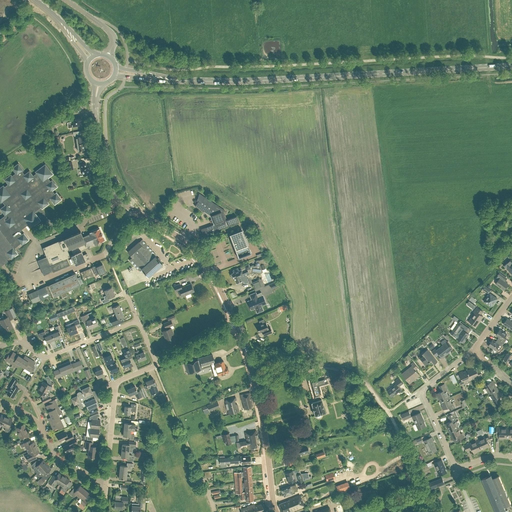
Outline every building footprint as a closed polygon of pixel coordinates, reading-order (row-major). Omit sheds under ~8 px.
[(68,116),(60,121),(63,124),(70,119),(68,116)] [(71,118),(72,127),(81,125),(80,121),(81,121),(80,117),(71,118)] [(74,137),(75,144),(77,144),(78,151),(84,150),(84,143),(82,143),(81,136),(77,137),(77,132),(73,132),(73,134),(75,136),(74,137)] [(64,162),(66,170),(73,169),(71,161),(64,162)] [(24,174),(22,171),(23,170),(18,163),(11,168),(15,173),(12,176),(11,174),(4,179),(8,184),(4,187),(3,185),(0,187),(0,202),(1,203),(2,202),(5,205),(0,208),(5,215),(0,218),(0,264),(1,266),(8,261),(6,259),(10,257),(11,258),(18,253),(14,248),(20,243),(22,245),(29,240),(23,233),(22,234),(19,231),(28,225),(30,228),(40,220),(33,210),(39,205),(42,209),(49,203),(47,202),(51,199),(54,204),(61,199),(56,192),(54,194),(52,190),(57,187),(52,180),(50,181),(48,178),(53,174),(45,164),(35,172),(36,173),(33,176),(29,171),(24,174)] [(86,167),(85,163),(79,164),(80,169),(82,168),(83,176),(90,174),(88,167),(86,167)] [(198,202),(195,206),(203,212),(210,216),(211,219),(212,222),(213,225),(201,229),(201,231),(203,236),(215,232),(215,231),(238,222),(236,216),(227,219),(227,220),(225,220),(222,213),(224,212),(225,211),(199,194),(197,199),(199,200),(198,202)] [(43,248),(47,256),(50,264),(66,258),(70,256),(68,251),(68,250),(71,249),(71,250),(73,254),(71,255),(72,255),(74,260),(75,264),(85,260),(89,258),(88,257),(87,254),(87,253),(83,255),(80,250),(81,250),(88,247),(88,249),(96,245),(95,244),(104,240),(103,236),(100,237),(99,233),(101,232),(99,228),(90,233),(88,234),(87,235),(83,237),(80,231),(64,238),(64,239),(43,248)] [(233,244),(233,245),(234,244),(235,247),(234,248),(235,248),(235,249),(236,252),(237,254),(236,255),(237,255),(238,257),(239,257),(241,257),(241,256),(241,257),(242,257),(242,256),(243,256),(244,255),(247,254),(249,253),(250,253),(249,250),(248,246),(241,230),(237,232),(235,233),(235,232),(234,232),(234,233),(230,234),(230,235),(231,238),(230,239),(231,239),(232,242),(233,244)] [(155,254),(142,239),(139,242),(138,242),(127,252),(132,257),(129,260),(139,271),(141,269),(148,277),(162,264),(154,255),(155,254)] [(53,271),(51,266),(50,264),(47,256),(37,260),(44,275),(53,271)] [(248,264),(243,266),(244,268),(244,269),(245,269),(247,268),(249,274),(253,273),(254,274),(258,272),(258,273),(262,272),(266,270),(266,268),(265,266),(269,264),(267,262),(266,262),(264,258),(263,259),(263,258),(258,260),(255,261),(256,263),(255,264),(256,265),(253,266),(253,265),(249,266),(249,264),(248,264)] [(67,259),(51,266),(53,271),(69,264),(67,259)] [(92,268),(96,276),(100,274),(100,275),(106,272),(103,264),(97,267),(96,266),(92,267),(92,268)] [(236,283),(240,281),(242,280),(243,280),(244,282),(248,281),(247,278),(250,277),(249,274),(247,268),(245,269),(244,269),(244,268),(243,266),(240,267),(241,269),(238,270),(237,268),(232,270),(233,270),(233,272),(232,273),(232,274),(230,274),(232,278),(234,278),(236,283)] [(88,278),(93,276),(93,274),(91,268),(81,272),(83,279),(87,277),(88,278)] [(508,284),(502,280),(505,276),(500,273),(498,275),(499,275),(496,279),(499,280),(496,284),(504,290),(508,284)] [(53,297),(61,293),(65,291),(80,285),(80,284),(82,283),(81,279),(80,277),(77,278),(75,274),(29,294),(33,303),(52,294),(53,297)] [(255,289),(262,286),(264,285),(261,279),(259,280),(252,282),(255,289)] [(194,291),(191,283),(181,287),(180,283),(176,285),(174,286),(176,291),(178,290),(181,297),(185,295),(187,298),(191,296),(190,293),(194,291)] [(482,289),(488,293),(491,290),(484,285),(482,289)] [(102,300),(103,303),(109,301),(108,298),(115,295),(111,287),(104,290),(106,295),(104,297),(105,299),(102,300)] [(251,309),(253,309),(254,308),(255,308),(257,312),(263,310),(261,305),(266,303),(263,297),(261,292),(256,294),(255,292),(250,295),(251,299),(248,301),(251,309)] [(484,301),(491,306),(497,298),(490,293),(484,301)] [(113,309),(115,313),(121,311),(119,305),(113,307),(112,306),(108,308),(109,311),(113,309)] [(476,326),(483,316),(480,314),(483,311),(478,307),(473,313),(474,314),(469,321),(472,323),(471,324),(474,326),(475,325),(476,326)] [(13,327),(10,320),(13,318),(9,309),(5,311),(7,317),(0,320),(0,321),(2,325),(5,331),(13,327)] [(122,318),(124,317),(121,311),(115,313),(117,318),(111,321),(113,326),(124,322),(122,318)] [(90,319),(87,314),(81,316),(84,322),(87,321),(89,328),(98,325),(95,317),(90,319)] [(66,328),(69,335),(78,331),(76,326),(80,324),(78,319),(71,322),(72,325),(66,328)] [(264,336),(272,333),(270,326),(268,327),(266,322),(265,323),(263,319),(259,321),(260,324),(257,326),(260,333),(262,332),(264,336)] [(171,328),(170,326),(173,325),(171,320),(163,323),(165,328),(166,327),(167,329),(162,331),(164,336),(165,336),(168,343),(175,340),(173,334),(173,333),(171,328)] [(451,334),(457,338),(463,342),(469,334),(465,331),(468,327),(462,323),(459,321),(457,325),(454,323),(451,328),(453,330),(452,330),(453,330),(451,334)] [(57,332),(52,334),(54,339),(61,337),(59,332),(60,331),(58,326),(55,327),(57,332)] [(500,337),(498,339),(503,343),(506,339),(507,339),(505,338),(507,334),(500,329),(496,335),(500,337)] [(52,334),(46,336),(44,331),(38,334),(41,339),(45,338),(47,342),(54,339),(52,334)] [(499,346),(500,348),(503,343),(498,339),(496,342),(493,339),(489,345),(496,350),(499,346)] [(436,349),(433,351),(437,356),(440,354),(443,358),(449,353),(448,352),(453,348),(448,341),(447,342),(447,341),(443,344),(443,345),(437,350),(436,349)] [(127,366),(132,364),(129,357),(132,356),(129,348),(123,351),(125,356),(120,358),(123,366),(122,366),(123,368),(127,366)] [(438,361),(428,349),(423,353),(424,355),(420,358),(425,365),(431,361),(429,359),(431,358),(435,364),(438,361)] [(139,353),(138,350),(135,351),(136,355),(138,361),(146,358),(143,352),(139,353)] [(5,359),(12,363),(17,355),(13,352),(10,356),(8,355),(5,359)] [(201,368),(203,367),(202,366),(211,363),(215,375),(218,375),(221,374),(221,375),(223,375),(225,375),(225,374),(225,372),(228,372),(227,371),(229,370),(228,367),(227,367),(226,366),(225,367),(223,361),(218,362),(218,363),(215,363),(212,354),(198,358),(198,360),(185,364),(188,374),(201,370),(201,368)] [(18,367),(19,364),(23,359),(17,355),(12,363),(18,367)] [(108,367),(109,368),(111,372),(118,369),(116,365),(116,364),(115,364),(114,364),(110,355),(104,358),(107,365),(108,364),(109,366),(108,367)] [(19,364),(25,368),(31,360),(25,356),(23,359),(19,364)] [(31,360),(25,368),(32,372),(34,368),(32,366),(35,362),(31,360)] [(70,361),(64,364),(68,373),(83,367),(80,361),(71,364),(70,361)] [(402,373),(410,383),(420,375),(416,369),(418,367),(413,361),(411,363),(412,365),(402,373)] [(68,373),(64,364),(58,366),(60,369),(54,371),(56,378),(68,373)] [(472,368),(467,370),(472,380),(474,380),(473,378),(476,377),(477,378),(483,376),(480,370),(477,371),(475,366),(471,368),(472,368)] [(95,372),(97,378),(104,375),(101,367),(95,369),(96,371),(95,371),(95,372)] [(472,380),(467,370),(463,372),(463,371),(459,373),(461,378),(459,380),(461,385),(466,383),(465,382),(469,380),(469,381),(472,380)] [(309,380),(313,394),(314,397),(321,395),(319,386),(327,383),(325,376),(317,378),(316,378),(309,380)] [(7,394),(13,397),(18,388),(14,386),(17,381),(12,378),(8,385),(11,387),(7,394)] [(387,391),(392,397),(402,390),(399,386),(404,383),(399,378),(395,381),(397,384),(387,391)] [(154,382),(153,379),(145,382),(147,385),(145,386),(144,386),(145,389),(146,389),(148,387),(151,394),(152,394),(151,394),(154,393),(155,393),(155,392),(157,391),(158,392),(158,391),(155,386),(157,385),(155,381),(154,382)] [(487,392),(488,394),(492,391),(497,388),(495,384),(493,380),(488,384),(486,381),(481,384),(484,389),(486,388),(488,391),(487,392)] [(43,381),(40,387),(49,392),(52,386),(51,386),(53,383),(51,382),(49,385),(43,381)] [(438,397),(440,402),(450,397),(449,395),(448,396),(446,392),(448,391),(444,384),(439,386),(440,389),(441,392),(436,394),(438,398),(438,397)] [(79,403),(79,405),(79,406),(79,407),(80,407),(80,408),(81,408),(82,408),(83,408),(83,407),(84,406),(86,405),(88,409),(92,407),(93,409),(95,408),(94,406),(97,404),(89,386),(81,390),(83,393),(82,393),(81,393),(81,392),(80,392),(79,392),(78,392),(77,393),(77,394),(76,394),(76,395),(76,396),(77,396),(71,398),(74,405),(79,403)] [(137,392),(137,391),(135,386),(127,390),(129,395),(135,393),(137,399),(142,397),(139,391),(137,392)] [(49,392),(40,387),(37,392),(44,396),(43,398),(43,399),(41,400),(43,403),(51,399),(50,396),(47,394),(49,392)] [(492,391),(488,394),(489,396),(490,396),(492,399),(491,400),(496,407),(501,403),(498,398),(503,395),(500,392),(497,388),(492,391)] [(249,399),(248,396),(250,396),(250,392),(241,395),(242,401),(242,400),(244,409),(252,407),(251,402),(252,402),(251,399),(249,399)] [(239,412),(237,404),(235,404),(234,401),(236,401),(235,397),(225,399),(226,403),(225,403),(226,410),(227,409),(229,414),(239,412)] [(443,410),(444,409),(448,408),(450,410),(455,408),(453,403),(452,404),(450,400),(451,399),(450,397),(440,402),(442,406),(441,406),(443,410)] [(46,406),(48,410),(57,406),(54,399),(49,402),(50,404),(46,406)] [(311,402),(315,415),(325,412),(321,399),(311,402)] [(136,411),(136,405),(131,404),(130,407),(125,406),(124,413),(130,414),(130,411),(136,411)] [(48,410),(51,417),(57,414),(60,413),(57,406),(48,410)] [(401,414),(404,420),(411,417),(409,411),(401,414)] [(91,422),(89,421),(88,421),(87,427),(90,428),(99,429),(100,426),(100,425),(101,425),(101,424),(100,423),(100,420),(96,419),(96,417),(99,416),(98,413),(89,416),(89,419),(91,419),(91,422)] [(426,426),(423,420),(424,419),(421,413),(412,416),(416,424),(419,429),(426,426)] [(447,428),(449,432),(459,427),(458,425),(460,424),(458,420),(457,421),(453,413),(448,415),(448,416),(450,422),(445,424),(446,428),(447,428)] [(48,418),(51,424),(60,420),(57,414),(51,417),(48,418)] [(7,417),(3,426),(5,427),(4,430),(10,432),(13,425),(10,424),(12,419),(7,417)] [(51,424),(51,425),(53,429),(58,427),(59,429),(63,427),(61,421),(60,420),(51,424)] [(138,421),(131,420),(131,424),(124,423),(124,429),(135,430),(135,424),(138,424),(138,421)] [(26,430),(24,424),(16,428),(21,439),(29,435),(27,430),(26,430)] [(459,427),(449,432),(451,435),(450,436),(452,440),(457,438),(459,440),(464,438),(462,433),(460,434),(459,430),(460,429),(459,427)] [(503,438),(508,439),(508,427),(506,427),(506,429),(502,429),(502,427),(496,427),(496,433),(499,433),(499,439),(503,439),(503,438)] [(99,432),(99,429),(90,428),(89,436),(87,436),(87,439),(93,440),(93,437),(98,437),(99,434),(100,434),(100,433),(100,432),(99,432)] [(131,430),(124,429),(123,436),(129,436),(129,439),(133,440),(134,434),(131,434),(131,430)] [(256,435),(256,430),(252,431),(252,432),(250,433),(249,431),(245,432),(246,440),(236,442),(237,448),(247,446),(248,449),(259,447),(257,434),(256,435)] [(67,441),(68,440),(74,438),(72,433),(67,435),(65,431),(57,435),(59,441),(65,438),(67,441)] [(231,443),(231,442),(230,436),(229,433),(222,434),(224,445),(231,443)] [(479,439),(477,440),(482,450),(486,448),(486,449),(490,447),(488,442),(490,441),(488,435),(483,437),(483,438),(480,440),(479,439)] [(68,440),(70,443),(63,447),(66,452),(74,448),(73,445),(77,443),(75,437),(74,438),(68,440)] [(424,441),(430,454),(437,450),(434,444),(435,444),(432,437),(424,441)] [(482,450),(477,440),(475,441),(475,442),(472,444),(471,442),(464,446),(466,451),(472,449),(474,454),(478,453),(477,452),(482,450)] [(25,446),(27,451),(37,447),(34,441),(30,443),(29,441),(20,445),(21,447),(25,446)] [(122,444),(122,450),(129,451),(132,452),(133,448),(133,445),(135,446),(136,442),(129,441),(128,445),(127,444),(122,444)] [(97,451),(97,447),(92,446),(92,442),(85,442),(85,448),(88,449),(88,457),(96,458),(96,451),(97,451)] [(292,456),(297,455),(309,452),(307,445),(295,448),(296,451),(291,453),(290,452),(283,455),(286,465),(293,462),(292,456)] [(37,447),(27,451),(29,454),(25,455),(28,462),(36,458),(35,454),(39,452),(37,447)] [(129,451),(122,451),(121,457),(127,457),(127,461),(133,461),(133,458),(132,458),(132,455),(128,455),(129,451)] [(219,458),(219,464),(234,463),(241,463),(242,464),(250,464),(250,456),(241,456),(219,458)] [(31,465),(32,466),(34,468),(33,468),(37,473),(39,471),(47,464),(43,460),(39,464),(37,461),(36,461),(31,465)] [(434,463),(440,476),(447,473),(444,466),(445,466),(442,460),(434,463)] [(120,465),(119,472),(126,472),(127,469),(130,469),(131,467),(132,467),(133,464),(127,463),(127,466),(120,465)] [(37,473),(36,474),(40,478),(39,479),(41,483),(46,479),(43,476),(51,469),(47,464),(39,471),(37,473)] [(241,477),(244,476),(251,476),(250,466),(243,466),(244,472),(234,472),(234,478),(241,477)] [(288,483),(295,481),(295,480),(297,480),(298,483),(303,481),(303,480),(309,478),(309,477),(308,473),(300,473),(298,474),(296,470),(292,471),(285,473),(288,483)] [(126,472),(119,472),(119,478),(125,479),(125,482),(131,482),(131,479),(129,479),(130,477),(126,476),(126,472)] [(335,478),(333,472),(328,474),(325,475),(327,480),(328,480),(335,478)] [(56,482),(59,484),(64,476),(62,474),(62,475),(58,473),(56,477),(53,475),(49,483),(53,486),(56,482)] [(506,511),(504,507),(510,504),(499,476),(492,478),(491,475),(482,479),(495,511),(460,511),(460,510),(455,511),(506,511)] [(64,476),(59,484),(62,486),(60,489),(65,492),(68,487),(66,485),(69,480),(66,478),(67,477),(64,476)] [(431,489),(444,484),(443,479),(430,484),(431,489)] [(348,482),(336,486),(337,487),(338,492),(350,488),(348,482)] [(297,490),(295,484),(290,486),(282,489),(284,496),(293,493),(292,492),(297,490)] [(76,495),(78,496),(84,489),(80,485),(76,490),(73,488),(69,493),(74,497),(76,495)] [(84,489),(78,496),(80,498),(78,501),(84,505),(88,501),(84,498),(89,493),(84,489)] [(291,511),(304,506),(299,495),(289,499),(289,500),(279,504),(281,511),(287,511),(290,511),(291,511)] [(127,502),(128,497),(122,497),(122,499),(115,498),(115,501),(114,508),(122,509),(123,502),(127,502)] [(142,507),(143,499),(137,498),(137,502),(138,502),(138,504),(132,503),(132,505),(130,511),(139,511),(140,507),(142,507)] [(254,504),(253,505),(254,506),(255,511),(264,511),(262,504),(262,503),(255,505),(254,504)]
